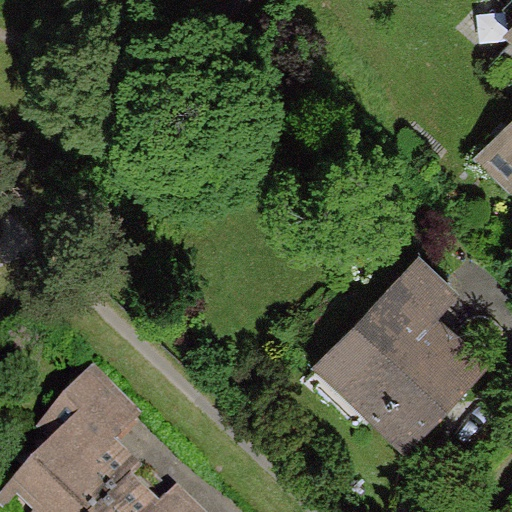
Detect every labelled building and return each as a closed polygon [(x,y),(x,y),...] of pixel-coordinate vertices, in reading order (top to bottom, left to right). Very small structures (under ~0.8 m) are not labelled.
[(511,43),(492,65),(511,84),(511,124),(485,154),(511,179),(511,43)] [(455,289),(421,258),(320,364),(404,442),(482,359),(434,313),(455,289)] [(87,470),(101,455),(138,417),(98,378),(47,431),(64,448),(87,470)] [(106,511),(124,494),(133,485),(101,455),(87,470),(64,448),(16,498),(30,511),(106,511)] [(142,511),(124,494),(106,511),(142,511)]
